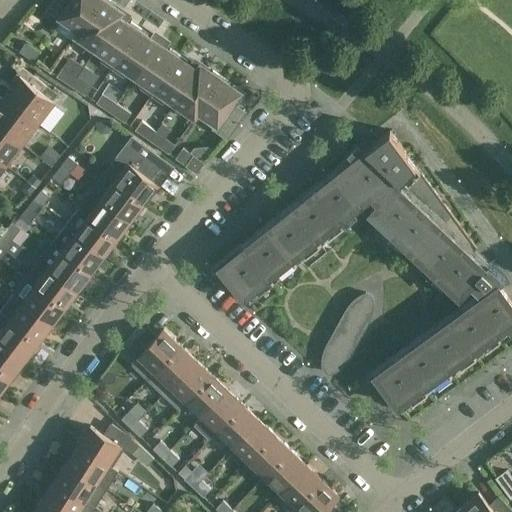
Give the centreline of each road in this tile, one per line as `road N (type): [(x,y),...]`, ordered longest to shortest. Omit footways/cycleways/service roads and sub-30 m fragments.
road 1 (residential): [(152,266),(288,105),(281,73),(174,0)]
road 2 (residential): [(398,501),(152,266)]
road 3 (residential): [(0,473),(152,266)]
road 4 (unknown): [(402,117),(511,266)]
road 5 (residential): [(398,501),(511,406)]
